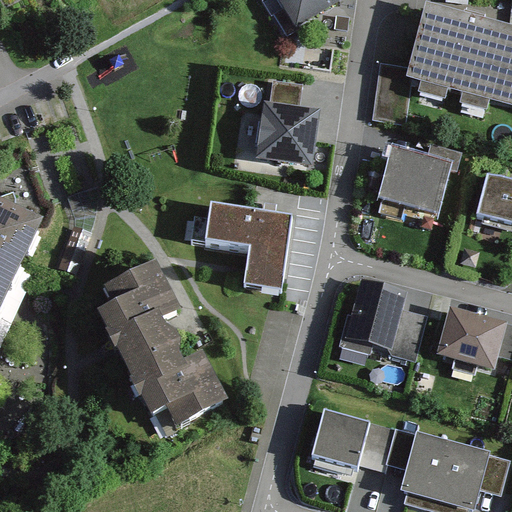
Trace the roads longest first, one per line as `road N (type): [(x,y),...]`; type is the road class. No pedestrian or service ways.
road 1 (residential): [(265,509),(332,255)]
road 2 (residential): [(332,255),(370,0)]
road 3 (residential): [(332,255),(511,307)]
road 4 (unknown): [(58,75),(77,100),(106,202)]
